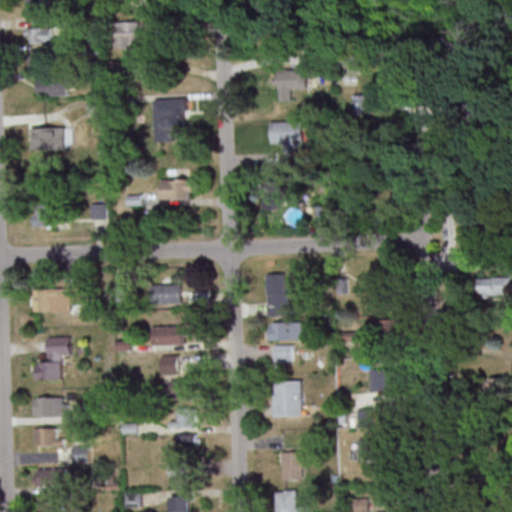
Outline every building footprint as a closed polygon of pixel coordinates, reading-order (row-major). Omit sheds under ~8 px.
[(129,48),(130,75),(146,75),(145,21),(116,22),(116,48),(129,48)] [(29,42),(54,42),(54,27),(29,27),(29,42)] [(30,50),(30,66),(52,66),(52,50),(30,50)] [(293,88),(309,88),(309,69),(279,69),(279,100),(293,100),(293,88)] [(68,77),(38,77),(38,95),(68,95),(68,77)] [(90,97),(90,114),(107,114),(107,97),(90,97)] [(156,99),(157,141),(176,141),(176,119),(189,119),(188,98),(156,99)] [(284,143),(284,152),(304,152),(304,121),(272,121),(272,143),(284,143)] [(67,150),(67,127),(34,127),(34,150),(67,150)] [(194,198),(194,179),(163,179),(163,198),(194,198)] [(289,198),(289,180),(263,180),(263,208),(283,208),(283,198),(289,198)] [(110,218),(110,202),(93,202),(94,218),(110,218)] [(38,226),(60,226),(60,204),(38,204),(38,226)] [(289,274),(269,274),(269,315),(289,315),(289,274)] [(511,276),(477,276),(477,294),(511,293),(511,276)] [(398,289),(384,279),(375,292),(388,302),(398,289)] [(153,284),(153,303),(183,303),(183,284),(153,284)] [(86,288),(36,288),(36,312),(75,312),(75,302),(86,302),(86,288)] [(399,320),(380,320),(380,342),(399,342),(399,320)] [(304,321),(271,321),(271,340),(304,340),(304,321)] [(186,344),(186,325),(154,325),(154,344),(186,344)] [(50,336),(50,361),(39,361),(39,380),(63,380),(63,356),(73,356),(73,336),(50,336)] [(294,344),(276,344),(276,360),(294,360),(294,344)] [(164,355),(164,373),(180,373),(180,355),(164,355)] [(400,363),(380,363),(380,390),(400,390),(400,363)] [(195,379),(172,379),(172,398),(195,398),(195,379)] [(276,380),(276,415),(304,415),(304,380),(276,380)] [(68,416),(68,396),(36,396),(36,416),(68,416)] [(200,408),(180,408),(180,418),(172,418),(172,427),(200,427),(200,408)] [(36,428),(36,447),(66,447),(66,437),(57,437),(57,428),(36,428)] [(179,434),(179,450),(202,450),(202,434),(179,434)] [(361,458),(386,458),(386,439),(361,439),(361,458)] [(90,461),(90,446),(74,446),(74,461),(90,461)] [(284,451),(284,478),(307,478),(307,451),(284,451)] [(171,461),(171,485),(191,485),(191,461),(171,461)] [(68,467),(38,467),(38,484),(68,484),(68,467)] [(278,489),(278,511),(307,511),(307,502),(298,502),(298,489),(278,489)] [(191,511),(192,495),(173,495),(173,511),(191,511)] [(352,511),(369,511),(370,498),(353,498),(352,511)] [(43,500),(43,511),(61,511),(62,500),(43,500)]
